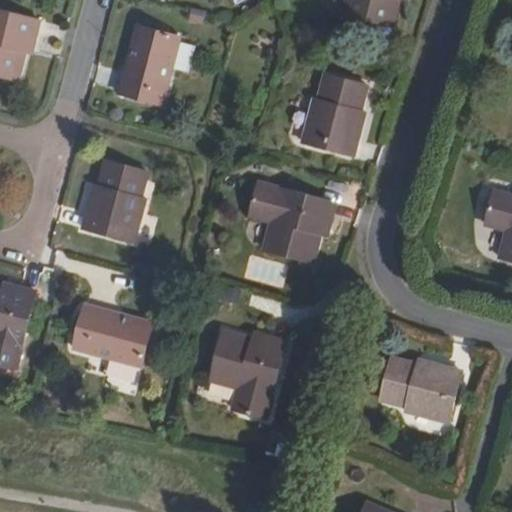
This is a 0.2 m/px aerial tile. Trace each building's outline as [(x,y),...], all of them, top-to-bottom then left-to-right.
[(347,0),(344,14),(391,26),(397,0),(347,0)] [(31,51),(39,20),(0,9),(0,74),(17,79),(24,49),(31,51)] [(162,104),(180,37),(137,26),(120,92),(162,104)] [(303,141),(354,155),(365,113),(360,112),(367,86),(327,75),(322,101),(315,99),(303,141)] [(140,196),(146,172),(106,161),(100,187),(95,186),(84,227),(134,240),(145,198),(140,196)] [(327,235),(334,203),(259,183),(251,215),(273,221),(266,249),(313,261),(320,233),(327,235)] [(511,195),(494,191),(486,222),(509,228),(503,256),(511,258),(511,195)] [(0,362),(20,367),(38,292),(6,283),(5,290),(0,288),(0,362)] [(143,364),(152,322),(86,305),(75,347),(143,364)] [(268,417),(288,342),(256,333),(253,339),(225,332),(213,378),(242,386),(235,409),(268,417)] [(448,420),(460,372),(417,360),(416,365),(391,358),(381,398),(406,404),(405,410),(448,420)] [(387,511),(366,503),(362,511),(387,511)]
